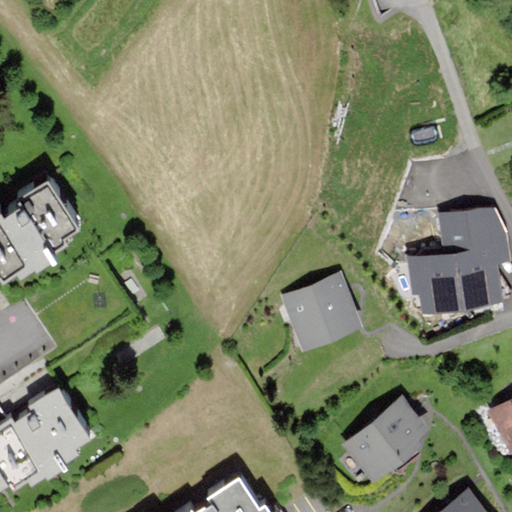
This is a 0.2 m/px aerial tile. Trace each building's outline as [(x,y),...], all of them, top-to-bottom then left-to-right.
[(0,275),(1,277),(26,260),(32,270),(52,257),(48,251),(64,239),(60,233),(76,222),(47,179),(5,208),(0,211),(0,275)] [(496,210),(445,217),(448,237),(450,256),(416,261),(422,307),(497,298),(492,257),(502,256),(496,210)] [(294,323),(304,348),(361,327),(341,276),(284,298),(294,323)] [(0,485),(27,467),(34,476),(92,436),(56,384),(24,406),(0,422),(0,485)] [(511,400),(492,411),(510,447),(511,445),(511,400)] [(347,446),(375,480),(401,460),(418,446),(410,437),(422,428),(401,402),(347,446)] [(278,511),(271,502),(262,508),(239,474),(200,500),(182,511),(278,511)] [(469,492),(443,511),(484,511),(481,508),(469,492)]
